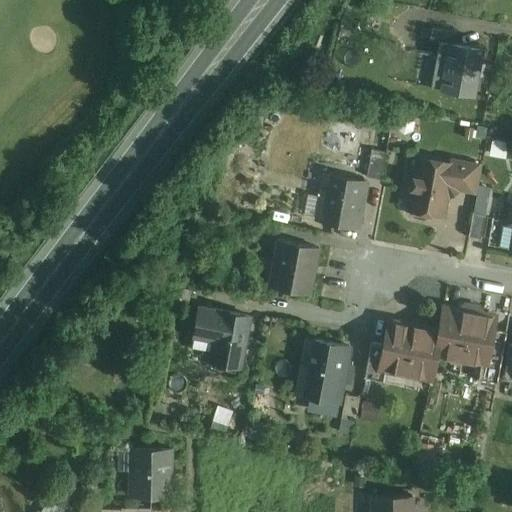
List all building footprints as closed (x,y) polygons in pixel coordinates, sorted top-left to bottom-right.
[(439,42),(453,44),(455,33),(432,29),(429,41),(439,42)] [(453,44),(439,42),(436,60),(446,63),(441,89),(473,95),(481,49),(453,44)] [(386,152),(371,149),(366,177),(381,179),(386,152)] [(450,166),(416,159),(407,206),(412,207),(411,210),(413,216),(423,218),(427,213),(428,210),(443,212),(447,194),(449,195),(453,192),(454,188),(476,192),(481,165),(451,160),(450,166)] [(366,182),(324,174),(316,219),(357,227),(366,182)] [(484,215),(472,212),(468,236),(480,238),(484,215)] [(318,248),(277,240),(268,285),(310,293),(318,248)] [(191,290),(170,286),(168,297),(189,301),(191,290)] [(250,316),(199,307),(193,337),(212,341),(209,361),(241,367),(250,316)] [(494,316),(442,307),(438,330),(439,330),(434,354),(435,354),(486,363),(492,328),(494,316)] [(438,330),(388,321),(383,345),(379,368),(385,369),(431,378),(435,354),(434,354),(439,330),(438,330)] [(506,330),(492,328),(486,363),(499,366),(506,330)] [(349,346),(307,338),(297,393),(338,401),(349,346)] [(385,369),(379,368),(383,345),(370,342),(363,377),(383,381),(385,369)] [(511,344),(507,344),(501,379),(511,381),(511,344)] [(359,397),(345,394),(341,418),(355,420),(359,397)] [(171,449),(129,449),(129,495),(171,495),(171,449)] [(411,511),(411,494),(372,494),(371,511),(411,511)]
